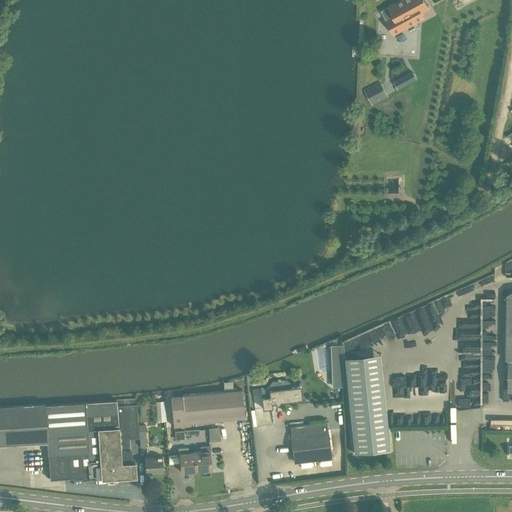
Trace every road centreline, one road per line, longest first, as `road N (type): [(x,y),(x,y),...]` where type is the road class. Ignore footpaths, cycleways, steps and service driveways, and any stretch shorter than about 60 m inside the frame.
road 1 (primary): [(166,511),(401,478),(511,477)]
road 2 (primary): [(0,496),(139,511)]
